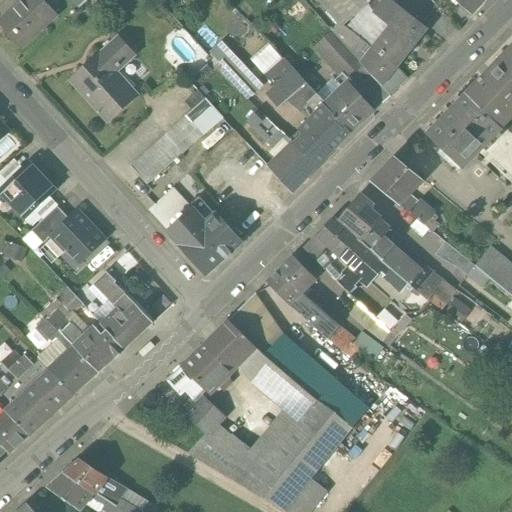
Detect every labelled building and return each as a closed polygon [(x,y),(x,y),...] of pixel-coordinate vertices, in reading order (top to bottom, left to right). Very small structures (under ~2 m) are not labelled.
[(39,0),(26,0),(0,25),(22,49),(56,17),(39,0)] [(318,0),(339,22),(342,26),(368,4),(364,0),(318,0)] [(427,30),(390,0),(385,0),(374,14),(390,27),(370,50),(396,71),(397,70),(427,30)] [(486,0),(453,0),(472,16),(486,0)] [(396,71),(370,50),(342,26),(339,22),(330,32),(390,96),(407,80),(397,70),(396,71)] [(264,27),(258,33),(262,38),(269,31),(264,27)] [(390,96),(330,32),(313,48),(323,60),(325,58),(343,78),(346,76),(363,94),(361,97),(375,112),(390,97),(390,96)] [(119,39),(72,82),(109,123),(138,98),(112,69),(116,65),(120,70),(135,56),(119,39)] [(210,55),(249,96),(261,85),(222,43),(210,55)] [(275,87),(267,95),(278,107),(288,98),(300,111),(307,104),(306,103),(315,95),(270,46),(252,62),(275,87)] [(511,64),(504,57),(467,96),(502,129),(503,128),(511,119),(511,64)] [(363,94),(346,76),(343,78),(338,84),(342,88),(324,105),(351,133),(375,112),(361,97),(363,94)] [(351,133),(324,105),(315,95),(306,103),(307,104),(315,112),(298,129),(303,134),(294,143),(318,167),(351,133)] [(502,129),(467,96),(428,136),(463,170),(480,152),(511,184),(511,137),(503,128),(502,129)] [(206,101),(132,168),(149,187),(223,120),(206,101)] [(253,128),(273,147),(283,136),(263,117),(262,119),(257,115),(252,121),(256,125),(253,128)] [(234,131),(225,139),(235,149),(243,141),(234,131)] [(318,167),(294,143),(268,168),(292,194),(318,167)] [(247,145),(239,152),(244,159),(252,151),(247,145)] [(425,181),(396,157),(370,183),(409,215),(418,203),(409,196),(425,181)] [(29,162),(0,189),(0,195),(25,222),(57,192),(29,162)] [(176,191),(159,208),(157,206),(151,212),(171,233),(196,212),(176,191)] [(379,222),(355,201),(341,219),(364,239),(379,222)] [(419,203),(418,203),(409,215),(417,221),(425,228),(431,220),(434,223),(438,218),(419,203)] [(31,232),(44,245),(52,238),(51,236),(68,220),(57,207),(31,232)] [(212,211),(203,219),(196,212),(171,233),(208,273),(244,243),(242,241),(242,242),(212,211)] [(68,220),(51,236),(52,238),(67,253),(63,256),(76,270),(106,242),(77,212),(68,220)] [(334,219),(312,242),(334,262),(340,257),(356,239),(334,219)] [(430,232),(425,228),(417,221),(410,230),(420,240),(422,240),(430,232)] [(401,241),(379,222),(364,239),(385,258),(386,259),(393,250),(401,241)] [(354,269),(371,252),(356,239),(340,257),(354,269)] [(325,270),(334,262),(312,242),(305,249),(325,270)] [(445,245),(435,258),(460,271),(468,277),(475,268),(445,245)] [(422,274),(393,250),(386,259),(385,258),(382,262),(385,264),(408,285),(410,286),(422,274)] [(365,279),(382,262),(371,252),(354,269),(365,279)] [(511,271),(488,252),(475,268),(511,298),(511,271)] [(294,260),(268,284),(278,295),(304,271),(294,260)] [(399,295),(408,285),(385,264),(379,270),(386,277),(383,280),(399,295)] [(475,268),(468,277),(483,290),(490,281),(475,268)] [(422,274),(410,286),(417,292),(432,274),(427,270),(422,274)] [(304,271),(278,295),(289,307),(301,295),(315,282),(304,271)] [(126,295),(106,273),(95,285),(110,301),(114,306),(126,295)] [(432,274),(417,292),(429,303),(444,284),(432,274)] [(350,295),(357,288),(343,275),(336,281),(349,294),(350,295)] [(361,305),(389,334),(406,316),(369,283),(366,286),(362,282),(357,288),(350,295),(361,305)] [(444,284),(429,303),(444,314),(456,299),(457,296),(444,284)] [(355,311),(361,305),(350,295),(349,294),(344,300),(355,311)] [(153,324),(126,295),(114,306),(118,310),(101,326),(106,331),(124,351),(125,350),(125,351),(126,349),(147,330),(153,324)] [(331,323),(301,295),(289,307),(299,318),(319,337),(330,324),(331,323)] [(473,311),(456,299),(444,314),(461,326),(473,311)] [(101,326),(118,310),(114,306),(110,301),(93,317),(101,326)] [(388,347),(410,320),(406,316),(389,334),(361,305),(355,311),(351,316),(388,347)] [(58,333),(70,322),(57,308),(52,313),(56,317),(49,323),(52,327),(58,333)] [(106,331),(101,335),(93,326),(80,337),(78,331),(70,322),(58,333),(62,337),(99,373),(124,351),(106,331)] [(312,480),(327,462),(351,431),(292,383),(287,380),(272,366),(263,358),(228,322),(217,333),(239,355),(249,365),(248,372),(278,402),(260,423),(257,420),(253,424),(257,427),(250,436),(271,453),(261,467),(247,486),(288,510),(312,480)] [(326,343),(338,330),(330,324),(319,337),(326,343)] [(51,339),(58,333),(52,327),(46,332),(51,339)] [(360,347),(338,330),(326,343),(352,362),(353,361),(358,365),(367,353),(383,365),(392,354),(368,336),(360,347)] [(217,333),(183,366),(167,380),(181,395),(186,391),(196,401),(207,390),(211,394),(217,387),(223,392),(229,384),(224,380),(230,373),(231,368),(229,365),(239,355),(217,333)] [(68,349),(50,366),(52,368),(49,371),(74,395),(99,373),(62,337),(59,339),(68,349)] [(367,411),(285,339),(263,358),(272,366),(287,380),(292,383),(351,431),(367,411)] [(23,357),(7,371),(15,379),(31,365),(23,357)] [(74,395),(49,371),(27,391),(52,414),(74,395)] [(27,391),(5,412),(29,435),(52,414),(27,391)] [(226,417),(204,399),(188,419),(207,435),(210,437),(216,428),(226,417)] [(5,412),(0,416),(0,444),(5,449),(9,453),(29,435),(5,412)] [(261,467),(216,428),(210,437),(207,435),(190,455),(247,486),(261,467)] [(129,492),(80,461),(64,474),(97,497),(117,510),(123,501),(129,492)] [(97,497),(64,474),(48,489),(80,511),(97,497)] [(312,480),(288,510),(292,511),(308,511),(325,491),(312,480)] [(136,511),(123,501),(117,510),(120,511),(136,511)]
